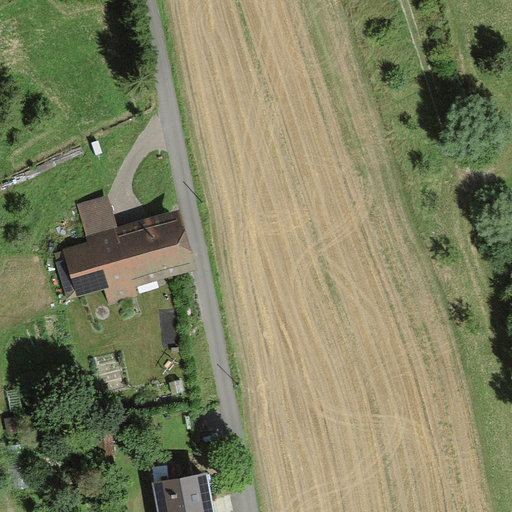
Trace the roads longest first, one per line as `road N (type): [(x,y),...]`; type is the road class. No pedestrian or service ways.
road 1 (residential): [(145,0),(250,511)]
road 2 (track): [(405,0),(469,190)]
